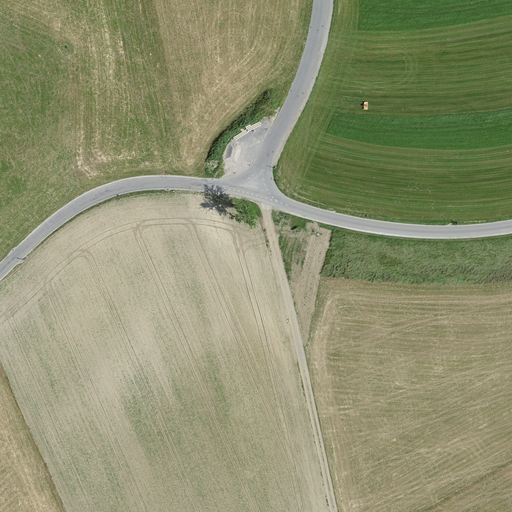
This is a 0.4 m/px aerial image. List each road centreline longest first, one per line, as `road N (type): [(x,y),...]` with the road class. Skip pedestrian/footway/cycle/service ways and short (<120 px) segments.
road 1 (track): [(265,198),(333,511)]
road 2 (unclassified): [(227,188),(155,181),(106,191),(55,219),(0,271)]
road 3 (tertiary): [(511,225),(413,231),(279,202)]
road 4 (unclassified): [(325,0),(308,72),(265,161)]
